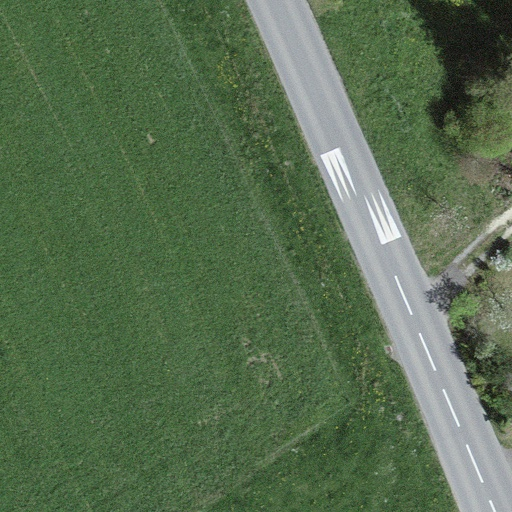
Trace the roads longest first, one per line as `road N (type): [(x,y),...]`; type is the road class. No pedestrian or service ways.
road 1 (tertiary): [(493,511),(277,0)]
road 2 (track): [(419,326),(511,216)]
